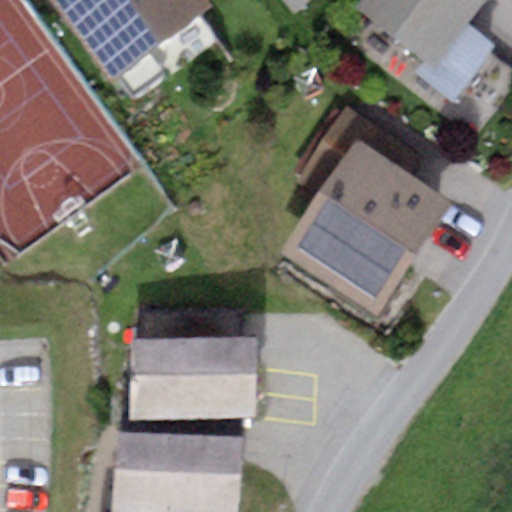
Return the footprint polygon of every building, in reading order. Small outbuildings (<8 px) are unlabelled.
[(41,0),(40,1),(112,100),(210,29),(188,0),(41,0)] [(321,0),(275,0),(294,22),(321,0)] [(377,0),(355,28),(408,69),(398,81),(449,121),(496,62),(475,45),(510,0),(377,0)] [(424,167),(346,115),(295,191),(325,211),(284,272),(377,335),(452,225),(406,194),(424,167)] [(139,337),(129,338),(131,418),(241,415),(257,415),(256,333),(243,334),(243,307),(139,310),(139,337)] [(241,415),(131,418),(116,417),(116,428),(242,435),(241,415)] [(237,511),(242,435),(116,428),(111,510),(150,511),(237,511)]
